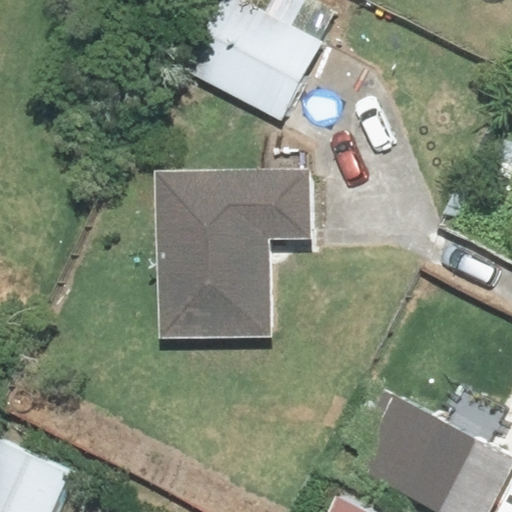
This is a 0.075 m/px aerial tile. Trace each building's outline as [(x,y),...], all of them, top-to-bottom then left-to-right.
[(323,0),(238,0),(195,79),(289,130),(352,15),(323,0)] [(322,177),(160,178),(161,339),(279,338),(278,246),(322,246),(322,177)] [(497,511),(511,485),(511,454),(380,386),(350,444),(379,459),(368,479),(431,511),(497,511)] [(67,511),(85,478),(9,438),(0,455),(0,511),(67,511)] [(368,511),(342,499),(335,511),(368,511)]
